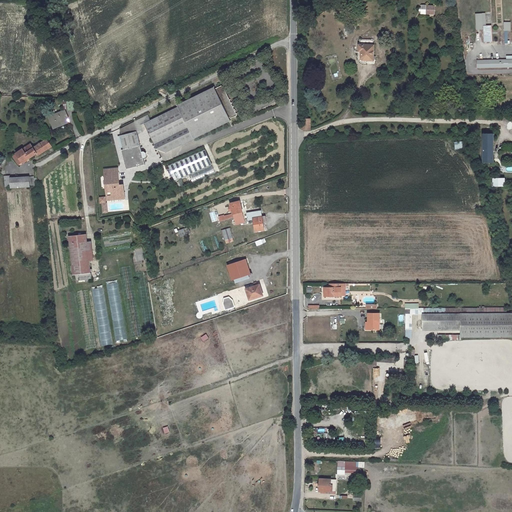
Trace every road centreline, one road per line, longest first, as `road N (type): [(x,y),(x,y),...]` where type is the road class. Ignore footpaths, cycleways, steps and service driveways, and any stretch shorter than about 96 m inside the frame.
road 1 (unclassified): [(296,511),(293,0)]
road 2 (unknown): [(293,108),(258,115),(138,169),(121,167),(109,128),(293,37)]
